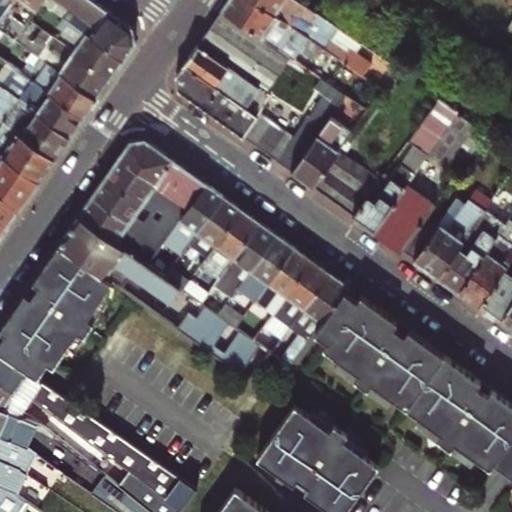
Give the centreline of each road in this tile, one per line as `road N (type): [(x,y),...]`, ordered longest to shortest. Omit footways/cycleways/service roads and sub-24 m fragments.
road 1 (residential): [(511,362),(133,91)]
road 2 (tertiary): [(133,91),(0,276)]
